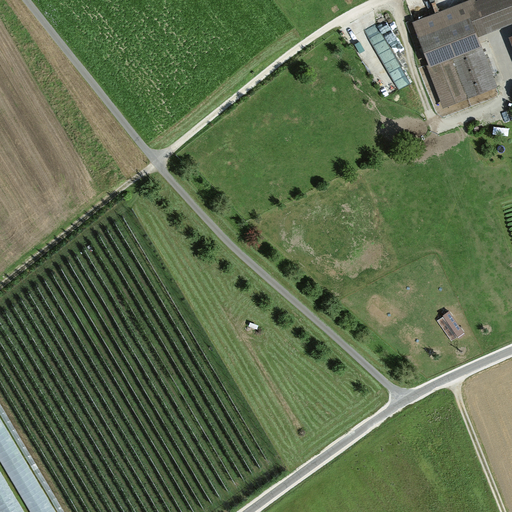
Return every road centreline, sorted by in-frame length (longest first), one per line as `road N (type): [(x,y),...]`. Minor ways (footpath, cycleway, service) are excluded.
road 1 (unclassified): [(404,396),(232,246),(27,0)]
road 2 (track): [(0,288),(298,45),(381,0)]
road 3 (unclassified): [(248,511),(404,396)]
road 4 (track): [(462,372),(511,509)]
